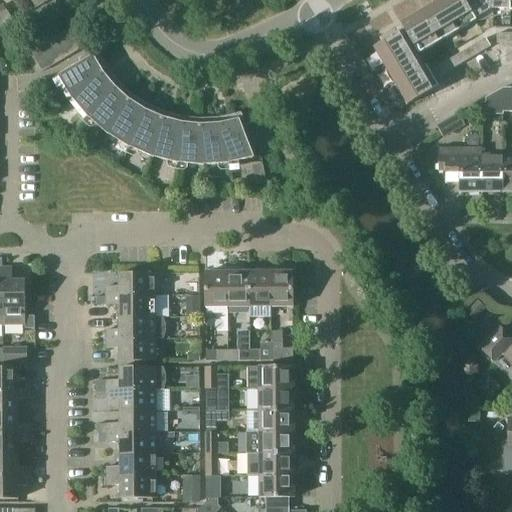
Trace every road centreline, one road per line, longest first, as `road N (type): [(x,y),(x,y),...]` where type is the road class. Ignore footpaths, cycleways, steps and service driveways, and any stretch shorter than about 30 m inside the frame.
road 1 (residential): [(328,511),(327,262),(313,242),(292,231),(57,234)]
road 2 (residential): [(71,511),(51,454),(57,234)]
road 3 (tertiary): [(135,0),(161,43),(204,61),(313,10)]
road 4 (residential): [(511,292),(476,281),(388,141)]
road 5 (residential): [(10,234),(12,80)]
road 6 (residential): [(388,141),(313,10)]
road 7 (residential): [(511,69),(495,69),(388,141)]
